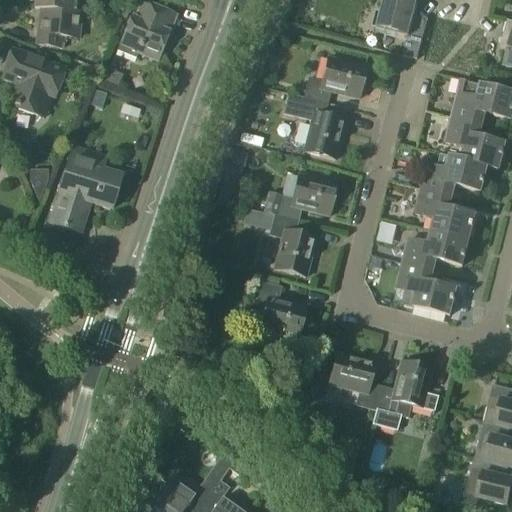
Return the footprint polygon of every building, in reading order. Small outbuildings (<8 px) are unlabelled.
[(35,10),(40,11),(41,10),(74,14),(74,13),(80,14),(81,0),(29,0),(29,2),(35,3),(35,10)] [(385,0),(378,30),(408,37),(403,57),(418,60),(423,40),(409,37),(417,5),(401,1),(401,0),(385,0)] [(131,20),(118,53),(119,54),(119,53),(136,60),(138,54),(157,62),(175,18),(143,5),(136,22),(131,20)] [(74,13),(74,14),(41,10),(40,11),(36,48),(62,51),(63,39),(77,40),(80,14),(74,13)] [(511,23),(508,22),(502,43),(511,45),(506,68),(511,69),(511,23)] [(2,81),(16,86),(8,107),(35,117),(43,96),(53,100),(64,71),(13,52),(2,81)] [(304,98),(327,104),(330,93),(359,101),(367,70),(329,60),(322,84),(309,81),(304,98)] [(105,70),(99,84),(117,91),(123,77),(105,70)] [(462,82),(453,118),(483,126),(486,115),(511,121),(511,119),(511,94),(482,87),(481,87),(462,82)] [(96,93),(91,107),(101,111),(106,96),(96,93)] [(304,98),(298,120),(312,124),(305,154),(335,162),(345,123),(324,118),(327,104),(304,98)] [(483,126),(453,118),(446,144),(466,149),(463,161),(451,158),(499,171),(506,146),(480,139),(483,126)] [(59,194),(49,225),(80,235),(89,205),(110,212),(121,178),(103,173),(107,160),(72,149),(68,163),(73,164),(63,196),(59,194)] [(499,171),(451,158),(448,172),(428,167),(422,190),(453,198),(455,186),(481,193),(488,168),(499,171)] [(20,178),(14,166),(3,171),(9,184),(20,178)] [(253,201),(235,197),(242,171),(226,167),(218,202),(251,210),(253,201)] [(266,214),(298,222),(301,211),(330,218),(337,187),(299,177),(293,201),(271,196),(266,214)] [(453,198),(422,190),(416,216),(436,221),(433,233),(469,242),(475,217),(449,211),(453,198)] [(295,235),(298,222),(266,214),(266,215),(262,233),(270,235),(269,237),(283,240),(275,271),(306,279),(315,240),(295,235)] [(469,242),(433,233),(429,246),(409,242),(403,265),(434,273),(436,261),(462,268),(469,242)] [(30,237),(26,248),(44,254),(47,242),(30,237)] [(366,286),(389,287),(391,259),(368,257),(366,286)] [(434,273),(403,265),(396,291),(417,296),(414,309),(450,318),(456,292),(430,285),(434,273)] [(253,304),(266,307),(260,331),(261,331),(258,345),(260,347),(261,348),(263,348),(266,349),(270,350),(273,351),(276,351),(278,350),(282,350),(285,349),(288,348),(290,347),(292,345),(293,339),(299,341),(307,309),(278,302),(281,289),(259,283),(253,304)] [(373,428),(382,390),(370,387),(376,366),(337,356),(328,387),(360,395),(356,408),(376,413),(372,427),(373,428)] [(373,428),(397,434),(401,418),(396,417),(399,405),(422,411),(422,412),(432,414),(437,399),(427,396),(433,373),(402,364),(394,393),(382,390),(373,428)] [(506,429),(510,430),(511,430),(511,391),(494,387),(484,424),(506,429)] [(506,429),(484,424),(475,460),(505,467),(511,469),(511,442),(503,440),(506,429)] [(227,474),(230,470),(236,461),(225,454),(216,466),(227,474)] [(505,467),(475,460),(470,482),(466,481),(465,482),(466,482),(461,503),(475,507),(475,508),(476,508),(479,499),(507,506),(511,487),(511,481),(502,478),(505,467)] [(236,461),(230,470),(240,477),(246,468),(236,461)] [(197,511),(212,493),(202,486),(194,498),(170,481),(147,511),(197,511)] [(238,511),(212,493),(197,511),(238,511)]
